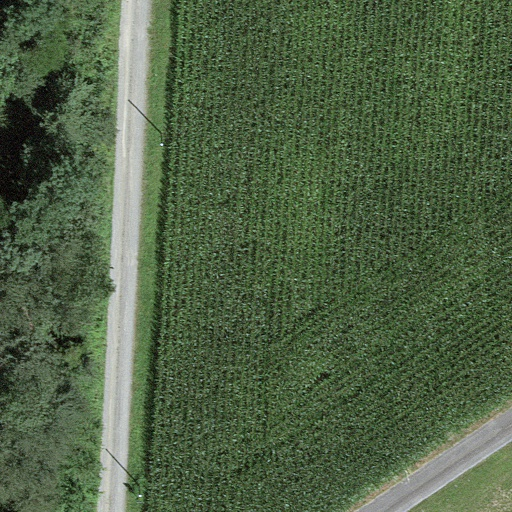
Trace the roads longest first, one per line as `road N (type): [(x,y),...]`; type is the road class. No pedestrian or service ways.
road 1 (track): [(111,511),(131,0)]
road 2 (residential): [(511,423),(384,511)]
